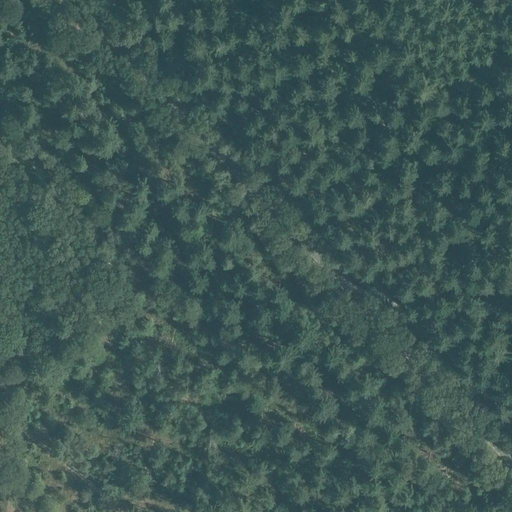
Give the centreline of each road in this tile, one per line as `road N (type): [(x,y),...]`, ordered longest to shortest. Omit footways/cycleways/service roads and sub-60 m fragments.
road 1 (tertiary): [(511,461),(76,0)]
road 2 (track): [(0,117),(173,302),(474,511)]
road 3 (track): [(266,0),(388,130),(511,49)]
road 4 (track): [(388,130),(511,296)]
